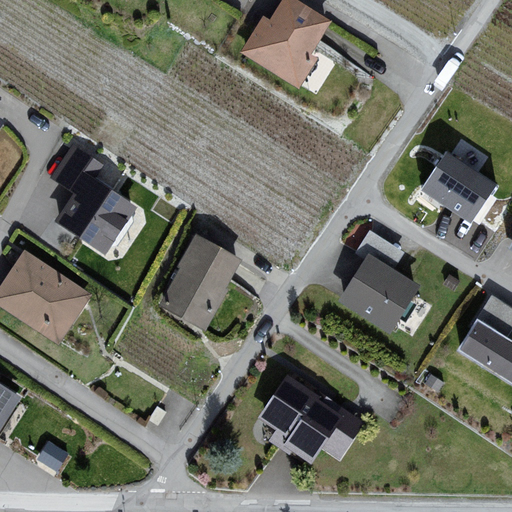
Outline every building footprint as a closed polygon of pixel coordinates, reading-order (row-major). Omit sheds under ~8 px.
[(339,27),(294,0),(290,0),(276,27),(265,20),(248,59),(306,93),(321,67),(318,61),(339,27)] [(72,146),(53,180),(77,198),(60,227),(111,261),(141,210),(100,183),(107,169),(72,146)] [(495,184),(445,152),(421,190),(471,222),(495,184)] [(370,264),(347,304),(396,339),(405,324),(409,324),(418,313),(415,305),(425,289),(399,274),(409,255),(375,234),(359,257),(370,264)] [(244,263),(201,240),(171,301),(177,306),(173,315),(209,333),(244,263)] [(96,299),(29,257),(0,302),(0,310),(64,348),(96,299)] [(511,341),(484,323),(464,354),(511,385),(511,341)] [(291,371),(261,418),(286,433),(279,443),(315,466),(328,447),(342,456),(363,423),(342,410),(338,414),(328,407),(334,398),(291,371)] [(0,426),(20,396),(0,383),(0,426)] [(68,454),(48,442),(38,459),(57,471),(68,454)]
